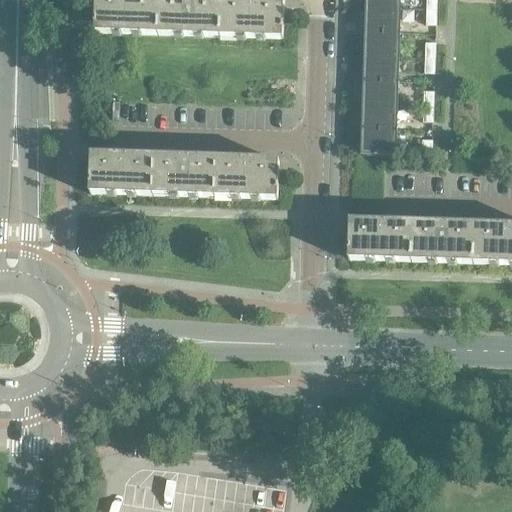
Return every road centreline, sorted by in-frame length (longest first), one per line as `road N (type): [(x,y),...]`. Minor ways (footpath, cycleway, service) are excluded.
road 1 (tertiary): [(34,275),(30,112),(16,0)]
road 2 (tertiary): [(511,355),(310,340)]
road 3 (residential): [(317,145),(310,340)]
road 4 (residential): [(317,145),(124,137)]
road 5 (tertiary): [(13,0),(0,148)]
road 6 (residential): [(321,0),(317,145)]
road 7 (tertiary): [(70,349),(210,337)]
road 8 (tertiary): [(210,337),(71,322)]
